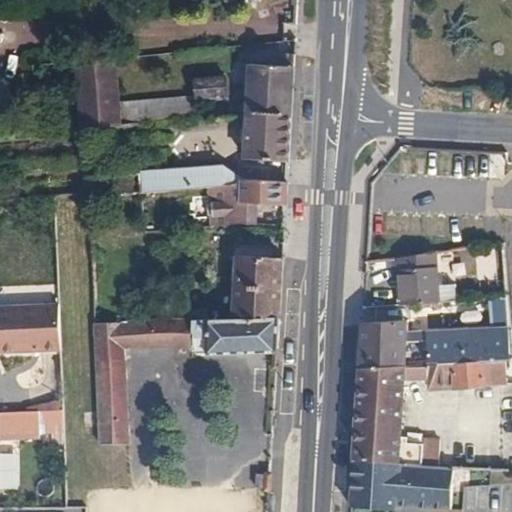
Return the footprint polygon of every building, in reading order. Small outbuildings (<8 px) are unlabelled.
[(283,20),(217,18),(217,35),(282,38),(283,20)] [(249,115),(292,114),(296,55),(275,54),(274,65),(251,64),(249,115)] [(124,126),(122,103),(118,59),(118,56),(77,60),(77,63),(83,128),(83,130),(124,126)] [(197,95),(198,101),(229,97),(227,76),(196,80),(197,95)] [(197,95),(122,103),(124,126),(201,119),(198,101),(197,95)] [(290,161),(292,114),(249,115),(248,115),(245,158),(290,161)] [(242,184),(245,181),(224,167),(142,173),(142,194),(166,191),(211,187),(242,184)] [(142,194),(142,173),(91,177),(91,193),(91,199),(142,194)] [(214,222),(250,220),(250,214),(258,205),(287,206),(288,182),(245,181),(242,184),(211,187),(214,222)] [(250,214),(250,220),(259,221),(258,205),(250,214)] [(97,233),(98,249),(121,248),(120,233),(97,233)] [(436,249),(400,255),(404,301),(456,297),(454,280),(437,281),(436,249)] [(281,319),(284,259),(239,257),(235,319),(281,319)] [(63,349),(61,304),(0,307),(0,328),(1,352),(63,349)] [(360,341),(406,338),(408,317),(375,318),(361,318),(360,341)] [(206,320),(208,350),(279,353),(281,319),(235,319),(206,320)] [(208,350),(206,320),(125,322),(127,349),(192,348),(193,354),(208,354),(208,350)] [(127,349),(125,322),(96,322),(101,443),(131,444),(127,349)] [(506,355),(511,355),(509,331),(427,337),(427,361),(506,355)] [(359,365),(405,362),(406,338),(360,341),(359,365)] [(405,362),(403,376),(427,375),(431,386),(485,383),(485,381),(507,380),(506,355),(427,361),(405,362)] [(398,460),(399,434),(403,376),(405,362),(359,365),(353,458),(398,460)] [(399,434),(398,460),(436,462),(437,436),(421,436),(421,442),(404,441),(405,435),(399,434)] [(353,458),(350,505),(396,507),(396,503),(395,495),(411,496),(411,502),(451,503),(452,463),(436,462),(398,460),(353,458)] [(257,488),(270,490),(272,475),(258,475),(257,488)]
